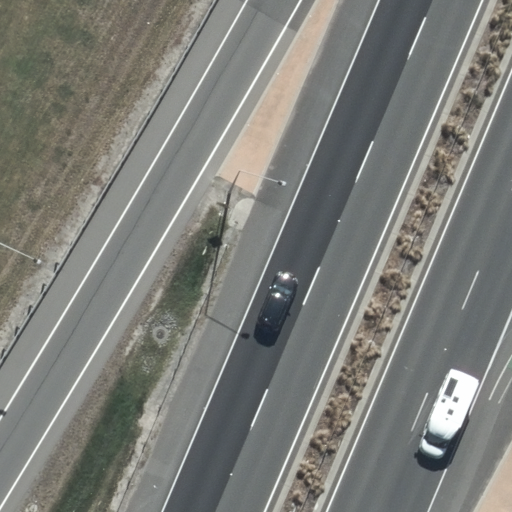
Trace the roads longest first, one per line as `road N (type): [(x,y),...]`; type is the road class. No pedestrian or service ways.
road 1 (trunk): [(217,511),(431,0)]
road 2 (trunk): [(0,466),(272,0)]
road 3 (trunk): [(511,202),(381,511)]
